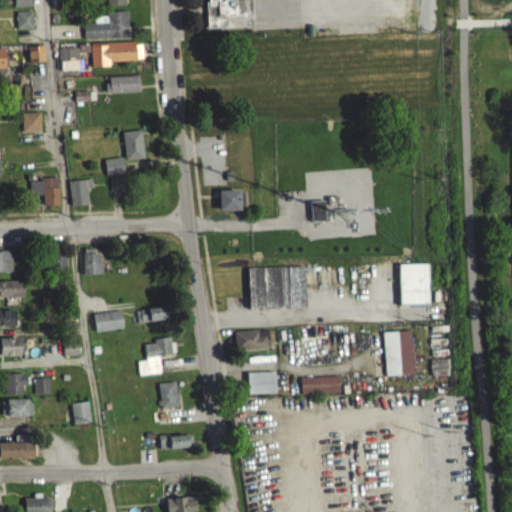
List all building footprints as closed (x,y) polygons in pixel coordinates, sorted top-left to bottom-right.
[(12,0),(13,12),(30,11),(29,0),(12,0)] [(106,10),(125,10),(124,0),(103,0),(104,1),(106,1),(106,10)] [(205,0),(207,34),(252,33),(250,0),(205,0)] [(32,34),(32,16),(15,16),(16,34),(32,34)] [(83,28),(83,44),(127,43),(127,16),(106,16),(106,21),(93,22),(93,28),(83,28)] [(109,71),(109,66),(141,65),(141,49),(90,51),(91,72),(109,71)] [(27,67),(43,66),(42,51),(27,52),(27,67)] [(78,75),(77,53),(58,53),(59,76),(78,75)] [(105,82),(106,98),(138,97),(138,81),(105,82)] [(74,107),(88,106),(88,95),(73,96),(74,107)] [(21,137),(40,137),(39,117),(20,118),(21,137)] [(143,163),(140,135),(121,137),(124,166),(143,163)] [(104,180),(123,180),(122,163),(103,163),(104,180)] [(109,181),(108,196),(122,196),(123,182),(109,181)] [(28,186),(28,200),(41,200),(41,211),(57,211),(57,182),(38,182),(38,186),(28,186)] [(86,210),(85,193),(90,192),(90,185),(68,185),(69,211),(86,210)] [(216,196),(217,216),(238,215),(238,195),(216,196)] [(323,206),(309,206),(310,226),(324,226),(323,206)] [(81,279),(100,279),(100,266),(97,266),(97,255),(81,255),(81,279)] [(0,276),(10,277),(10,256),(0,256),(0,276)] [(47,276),(64,275),(64,258),(47,258),(47,276)] [(397,270),(398,309),(427,309),(426,269),(397,270)] [(305,313),(304,272),(248,273),(249,314),(305,313)] [(0,286),(0,301),(23,301),(22,286),(0,286)] [(165,311),(135,315),(136,328),(166,324),(165,311)] [(0,331),(13,331),(13,315),(0,315),(0,331)] [(91,320),(94,337),(122,333),(119,315),(91,320)] [(234,355),(269,354),(268,335),(233,336),(234,355)] [(384,381),(412,379),(410,336),(382,337),(384,381)] [(159,378),(157,361),(170,359),(168,342),(152,344),(152,348),(143,349),(145,365),(136,366),(137,381),(159,378)] [(0,360),(19,360),(18,343),(0,343),(0,360)] [(274,377),(245,378),(246,399),(274,398),(274,377)] [(21,399),(21,390),(25,390),(25,379),(3,379),(3,400),(21,399)] [(338,381),(299,383),(300,399),(338,397),(338,381)] [(48,398),(47,383),(33,384),(33,399),(48,398)] [(159,414),(178,411),(174,386),(155,389),(159,414)] [(30,404),(0,404),(0,412),(0,421),(30,421),(30,404)] [(88,428),(87,407),(70,408),(71,429),(88,428)] [(158,454),(191,453),(191,440),(157,441),(158,454)] [(0,447),(0,464),(31,463),(30,447),(0,447)] [(23,511),(48,511),(48,502),(41,503),(40,498),(32,499),(32,503),(23,503),(23,511)] [(165,504),(165,511),(194,511),(193,501),(165,504)]
